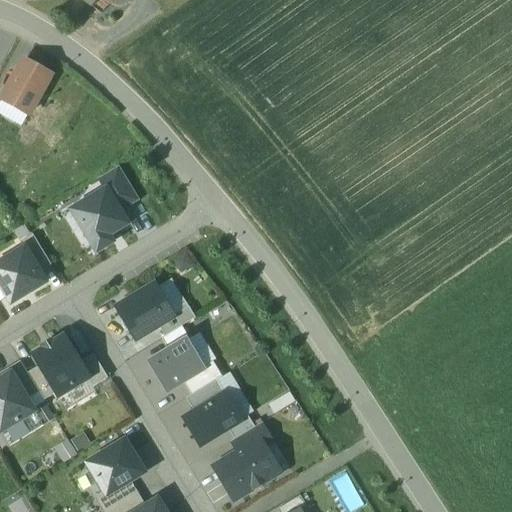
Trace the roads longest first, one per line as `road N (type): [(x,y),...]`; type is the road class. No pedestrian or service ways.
road 1 (unclassified): [(220,206),(286,289),(434,511)]
road 2 (unclassified): [(0,12),(55,39),(98,73),(220,206)]
road 3 (residential): [(203,511),(74,295)]
road 4 (residential): [(220,206),(74,295)]
